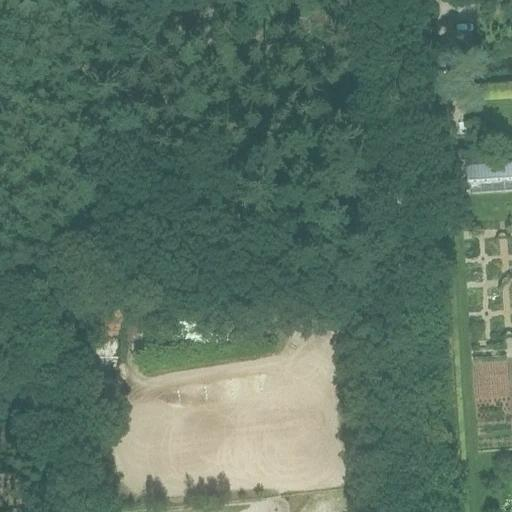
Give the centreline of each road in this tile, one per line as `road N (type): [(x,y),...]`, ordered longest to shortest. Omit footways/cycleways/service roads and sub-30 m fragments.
road 1 (track): [(421,511),(386,0)]
road 2 (track): [(440,0),(464,353)]
